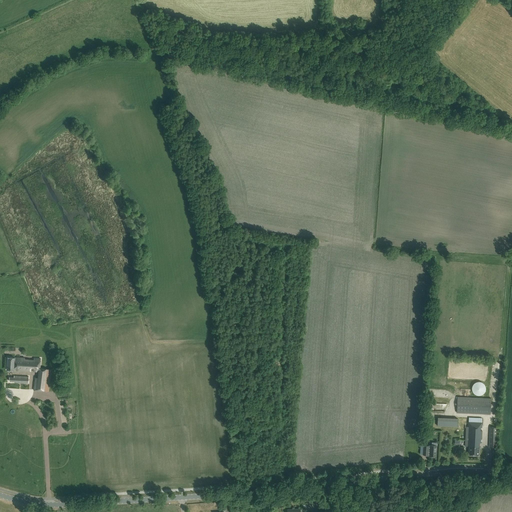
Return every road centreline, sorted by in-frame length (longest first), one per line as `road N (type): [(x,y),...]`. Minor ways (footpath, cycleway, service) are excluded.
road 1 (tertiary): [(511,476),(455,473),(72,504),(0,494)]
road 2 (track): [(511,127),(170,52)]
